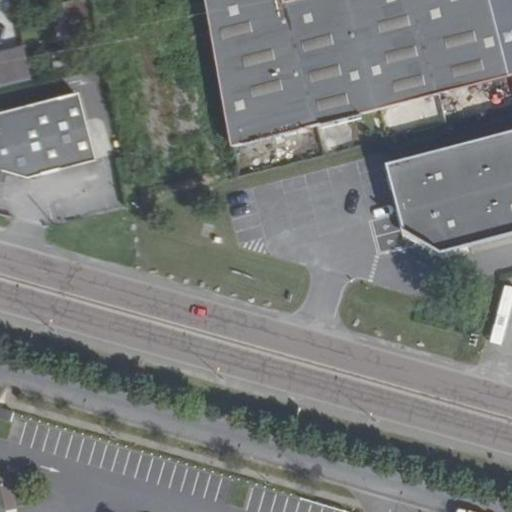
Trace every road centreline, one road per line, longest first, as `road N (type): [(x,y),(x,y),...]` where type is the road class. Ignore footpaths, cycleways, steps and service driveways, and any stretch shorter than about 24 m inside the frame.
road 1 (primary): [(511,404),(0,259)]
road 2 (primary): [(0,295),(511,439)]
road 3 (unclassified): [(473,511),(0,373)]
